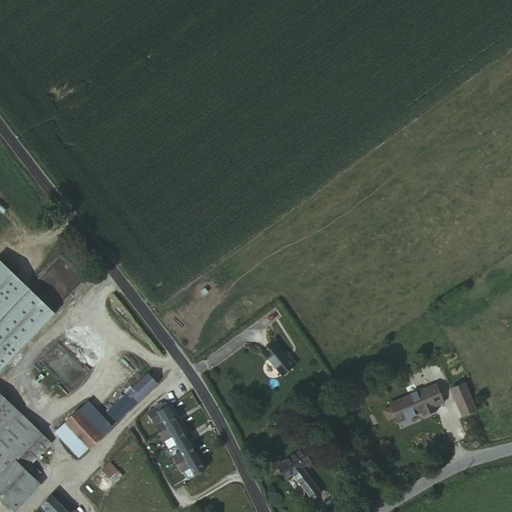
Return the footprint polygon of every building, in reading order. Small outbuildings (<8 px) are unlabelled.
[(0,253),(0,361),(56,309),(3,251),(0,253)] [(286,354),(275,341),(259,353),(265,360),(266,358),(281,375),(296,363),(289,354),(286,354)] [(72,409),(95,436),(107,425),(91,408),(109,390),(112,393),(105,401),(109,406),(106,409),(115,418),(152,384),(144,373),(125,390),(120,384),(139,367),(124,350),(101,372),(107,377),(72,409)] [(470,399),(465,386),(452,392),(457,404),(470,399)] [(0,419),(15,405),(11,400),(0,389),(0,419)] [(431,389),(385,409),(393,429),(418,417),(420,421),(431,416),(429,412),(439,408),(431,389)] [(476,413),(470,399),(457,404),(463,418),(476,413)] [(142,411),(154,432),(172,422),(164,408),(160,409),(156,402),(142,411)] [(0,419),(0,496),(27,472),(18,463),(24,457),(45,437),(15,405),(0,419)] [(59,421),(84,447),(95,436),(72,409),(59,421)] [(75,455),(84,447),(59,421),(50,430),(75,455)] [(182,438),(172,422),(154,432),(159,441),(167,436),(172,444),(182,438)] [(182,438),(172,444),(175,450),(168,455),(173,464),(181,459),(191,454),(182,438)] [(294,456),(303,466),(310,461),(302,451),(294,456)] [(200,469),(191,454),(181,459),(185,467),(190,475),(200,469)] [(291,472),(310,497),(320,489),(303,466),(294,456),(285,463),(291,472)] [(18,463),(27,472),(33,467),(24,457),(18,463)] [(181,459),(173,464),(178,472),(185,467),(181,459)] [(116,476),(104,461),(96,469),(109,482),(116,476)] [(284,477),(288,474),(291,472),(285,463),(278,468),(284,477)] [(27,472),(0,496),(0,498),(6,505),(34,479),(27,472)] [(37,506),(43,511),(73,511),(57,496),(53,500),(48,496),(37,506)]
